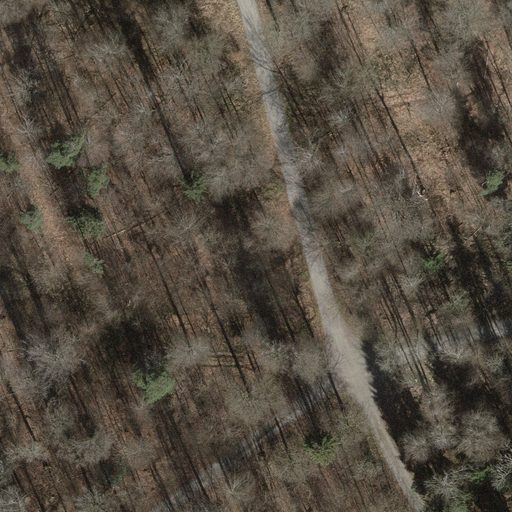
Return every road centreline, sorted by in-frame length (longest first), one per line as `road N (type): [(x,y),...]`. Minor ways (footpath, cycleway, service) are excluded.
road 1 (track): [(241,0),(350,379)]
road 2 (track): [(155,511),(350,379)]
road 3 (track): [(350,379),(511,329)]
road 4 (track): [(350,379),(436,511)]
